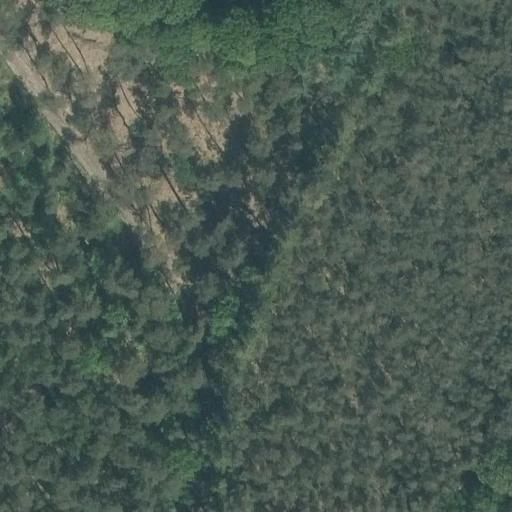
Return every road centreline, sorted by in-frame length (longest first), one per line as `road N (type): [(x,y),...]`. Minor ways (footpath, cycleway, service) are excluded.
road 1 (track): [(218,290),(147,182),(7,0)]
road 2 (track): [(218,290),(381,0)]
road 3 (track): [(203,511),(198,383),(218,290)]
